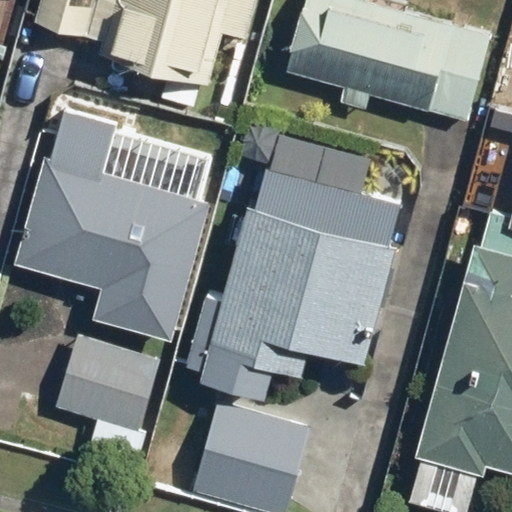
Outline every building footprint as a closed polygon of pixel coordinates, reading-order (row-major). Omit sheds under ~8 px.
[(42,0),(37,20),(104,38),(100,56),(208,85),(223,29),(247,35),(256,0),(42,0)] [(307,0),(289,69),(343,84),(340,98),(367,105),(371,91),(468,117),(491,32),(371,0),(307,0)] [(52,156),(44,155),(15,263),(103,286),(94,316),(174,338),(211,199),(104,170),(118,120),(65,106),(52,156)] [(259,205),(251,203),(211,350),(305,375),(312,347),(365,361),(397,242),(392,240),(403,200),(270,165),(259,205)] [(511,217),(511,220),(482,212),(418,453),(422,454),(410,499),(458,511),(468,511),(479,469),(486,471),(489,462),(511,467),(511,217)] [(161,356),(80,331),(57,405),(138,430),(161,356)] [(308,386),(227,364),(204,451),(285,472),(308,386)]
